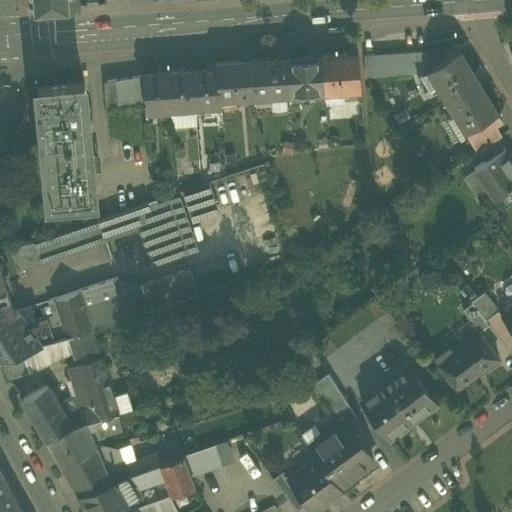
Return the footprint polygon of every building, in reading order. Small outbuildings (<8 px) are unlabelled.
[(425,49),(404,50),(406,71),(424,70),(427,68),(434,64),(425,49)] [(438,86),(446,99),(477,80),(458,49),(434,64),(427,68),(438,86)] [(395,71),(406,71),(404,50),(394,51),(395,71)] [(322,54),(325,89),(356,87),(361,87),(358,51),(322,54)] [(385,72),(395,71),(394,51),(384,52),(385,72)] [(366,73),(376,72),(375,52),(364,53),(366,73)] [(376,72),(385,72),(384,52),(375,52),(376,72)] [(322,54),(287,56),(290,92),(325,89),(322,54)] [(287,56),(252,59),(255,94),(271,93),(286,92),(290,92),(287,56)] [(218,61),(218,68),(220,97),(255,94),(252,59),(218,61)] [(218,68),(194,70),(196,105),(220,103),(220,97),(218,68)] [(438,86),(427,68),(424,70),(417,73),(428,92),(438,86)] [(194,70),(169,72),(171,107),(196,105),(194,70)] [(146,109),(171,107),(169,72),(144,75),(145,99),(146,109)] [(144,75),(131,77),(132,101),(145,99),(144,75)] [(131,77),(118,78),(119,102),(132,101),(131,77)] [(106,104),(119,102),(118,78),(104,80),(106,104)] [(454,112),(466,131),(496,112),(477,80),(446,99),(454,112)] [(48,186),(49,203),(82,199),(96,198),(83,82),(37,87),(39,104),(45,103),(54,185),(48,186)] [(356,90),(356,87),(325,89),(326,103),(343,102),(342,91),(356,90)] [(286,92),(271,93),(272,109),(288,108),(286,92)] [(39,104),(48,186),(54,185),(45,103),(39,104)] [(196,105),(171,107),(172,125),(197,123),(196,105)] [(466,131),(454,112),(441,120),(453,139),(466,131)] [(501,120),(496,112),(466,131),(471,140),(495,125),(501,120)] [(477,150),(479,149),(497,137),(501,135),(495,125),(471,140),(477,150)] [(504,147),(497,137),(479,149),(486,159),(504,147)] [(476,166),(496,196),(511,185),(511,158),(504,147),(486,159),(476,166)] [(496,196),(476,166),(464,175),(484,204),(495,197),(496,196)] [(210,183),(182,192),(193,223),(220,213),(210,183)] [(495,197),(502,207),(511,200),(511,185),(496,196),(495,197)] [(176,195),(165,199),(184,253),(195,249),(176,195)] [(82,199),(84,223),(98,218),(96,198),(82,199)] [(105,239),(140,227),(164,219),(158,202),(157,198),(98,218),(105,239)] [(165,199),(158,202),(164,219),(177,255),(184,253),(165,199)] [(12,248),(19,269),(105,239),(98,218),(84,223),(12,248)] [(177,255),(164,219),(140,227),(153,264),(177,255)] [(0,299),(11,296),(6,281),(0,261),(0,299)] [(79,289),(91,327),(198,292),(190,268),(133,287),(119,280),(118,276),(79,289)] [(69,334),(91,327),(79,289),(56,297),(61,311),(61,310),(69,334)] [(472,300),(473,302),(486,319),(497,311),(482,292),(472,300)] [(11,296),(0,299),(0,315),(16,310),(11,296)] [(489,324),(486,319),(473,302),(462,310),(469,320),(470,321),(469,322),(477,333),(478,331),(489,324)] [(511,304),(499,314),(511,331),(511,304)] [(0,355),(23,348),(41,343),(27,321),(19,309),(16,310),(0,315),(0,355)] [(69,334),(61,310),(61,311),(47,315),(55,339),(69,334)] [(50,340),(55,339),(47,315),(27,321),(41,343),(50,340)] [(74,350),(78,362),(101,355),(91,327),(69,334),(74,350)] [(436,363),(455,389),(498,358),(478,331),(477,333),(451,351),(448,347),(434,357),(438,361),(436,363)] [(60,357),(74,350),(69,334),(55,339),(50,340),(60,357)] [(134,347),(131,339),(124,342),(126,349),(134,347)] [(23,348),(30,372),(60,357),(50,340),(41,343),(23,348)] [(0,355),(6,378),(30,372),(23,348),(0,355)] [(101,355),(78,362),(79,368),(69,371),(76,393),(88,428),(90,427),(101,424),(121,418),(114,394),(101,355)] [(67,365),(69,371),(79,368),(78,362),(67,365)] [(361,399),(389,437),(438,402),(409,363),(361,399)] [(295,383),(287,369),(274,376),(282,390),(295,383)] [(311,384),(316,391),(333,379),(329,371),(311,384)] [(343,415),(347,420),(356,414),(333,379),(316,391),(337,419),(343,415)] [(21,399),(47,440),(78,431),(61,403),(48,383),(21,399)] [(127,390),(114,394),(121,418),(130,416),(128,409),(134,408),(127,390)] [(78,431),(88,428),(76,393),(61,403),(78,431)] [(310,445),(317,454),(339,485),(374,459),(366,449),(367,448),(347,420),(343,415),(337,419),(339,422),(324,434),(310,445)] [(122,425),(131,423),(130,416),(121,418),(122,425)] [(101,424),(102,431),(122,425),(121,418),(101,424)] [(301,433),(310,445),(324,434),(316,422),(301,433)] [(47,440),(61,462),(99,449),(97,445),(90,427),(88,428),(78,431),(47,440)] [(225,440),(215,443),(222,463),(233,459),(225,440)] [(103,442),(97,445),(99,449),(112,480),(116,478),(128,474),(125,462),(119,447),(103,442)] [(132,442),(119,447),(125,462),(137,457),(132,442)] [(180,442),(162,448),(167,460),(184,454),(196,450),(194,444),(182,448),(180,442)] [(184,454),(191,474),(223,463),(222,463),(215,443),(196,450),(184,454)] [(125,462),(128,474),(161,462),(167,460),(162,448),(137,457),(125,462)] [(112,480),(99,449),(61,462),(78,492),(112,480)] [(167,460),(161,462),(166,477),(171,492),(172,493),(194,484),(191,474),(184,454),(167,460)] [(343,490),(339,485),(317,454),(289,475),(288,476),(307,501),(314,511),(343,490)] [(116,478),(131,506),(145,501),(140,486),(166,477),(161,462),(128,474),(116,478)] [(274,476),(297,509),(307,501),(288,476),(289,475),(284,469),(274,476)] [(0,476),(0,511),(12,511),(21,507),(4,475),(0,476)] [(78,492),(89,511),(119,511),(128,509),(132,507),(131,506),(116,478),(112,480),(78,492)] [(195,485),(194,484),(172,493),(172,494),(195,485)] [(134,506),(145,502),(170,493),(171,494),(172,494),(172,493),(171,492),(145,501),(131,506),(132,507),(134,506)] [(145,502),(134,506),(137,511),(180,511),(171,494),(170,493),(145,502)]
